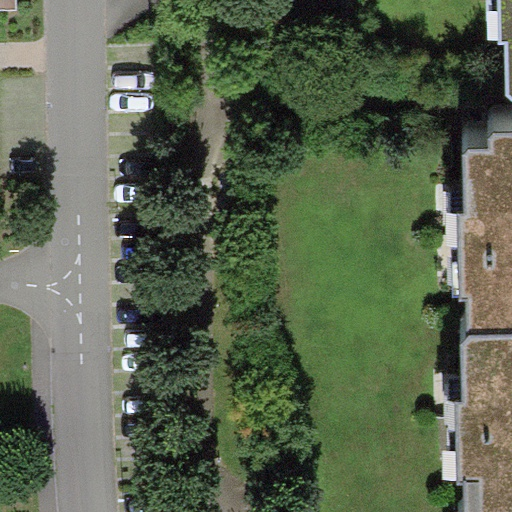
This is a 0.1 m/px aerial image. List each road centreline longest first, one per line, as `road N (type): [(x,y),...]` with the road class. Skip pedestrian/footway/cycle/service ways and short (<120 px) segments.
road 1 (residential): [(81,282),(77,0)]
road 2 (residential): [(85,511),(81,282)]
